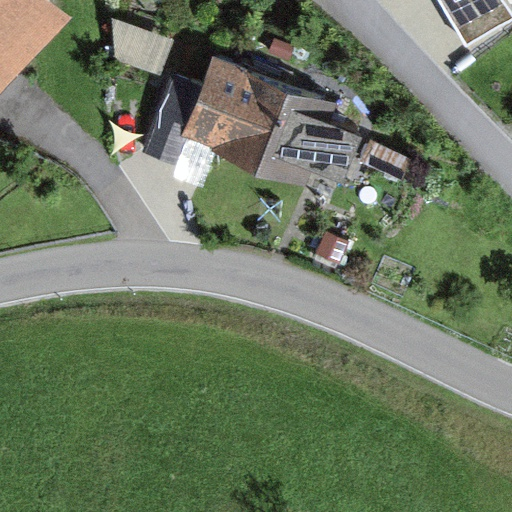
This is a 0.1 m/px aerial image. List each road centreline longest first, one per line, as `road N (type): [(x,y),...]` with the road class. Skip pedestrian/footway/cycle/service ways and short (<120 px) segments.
road 1 (unclassified): [(0,282),(179,268),(314,297),(511,396)]
road 2 (residential): [(355,0),(511,176)]
